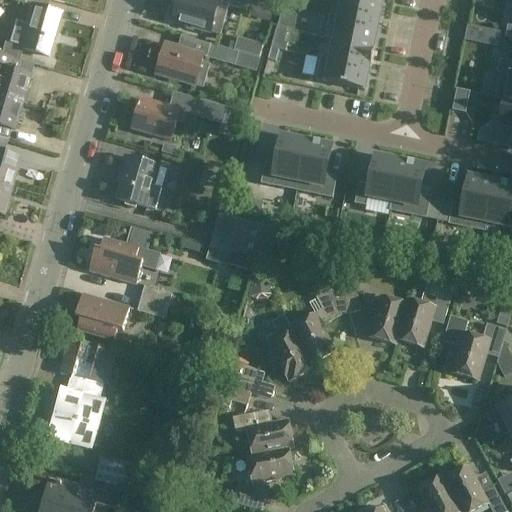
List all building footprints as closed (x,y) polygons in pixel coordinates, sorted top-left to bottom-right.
[(0,0),(32,10),(47,14),(51,2),(45,0),(0,0)] [(221,34),(229,7),(250,13),(253,0),(224,0),(224,4),(211,0),(177,0),(177,3),(173,2),(168,18),(172,20),(172,22),(210,33),(210,31),(221,34)] [(293,9),(295,0),(285,0),(284,7),(291,9),(293,9)] [(343,0),(339,18),(379,26),(383,4),(363,0),(343,0)] [(60,18),(47,14),(32,10),(19,52),(48,60),(60,18)] [(282,14),(278,28),(288,30),(294,31),(298,17),(282,14)] [(335,39),(375,47),(379,26),(339,18),(335,39)] [(283,38),(275,36),(272,47),(280,49),(283,38)] [(331,59),(371,69),(375,47),(335,39),(331,59)] [(264,46),(246,40),(242,54),(260,59),(264,46)] [(211,45),(207,60),(235,68),(240,53),(211,45)] [(157,76),(196,87),(203,90),(210,66),(202,64),(204,58),(204,57),(178,50),(166,46),(157,76)] [(280,49),(272,47),(270,58),(278,60),(280,49)] [(0,57),(0,95),(23,103),(30,80),(21,78),(25,65),(0,57)] [(331,59),(326,83),(366,91),(371,69),(331,59)] [(502,74),(496,99),(505,101),(506,99),(511,100),(511,62),(501,60),(498,73),(502,74)] [(469,92),(457,89),(452,111),(465,113),(469,92)] [(174,94),(170,109),(141,101),(133,131),(171,142),(177,123),(185,125),(187,116),(223,125),(227,109),(174,94)] [(0,95),(0,129),(14,134),(23,103),(0,95)] [(505,101),(500,125),(511,127),(511,100),(506,99),(505,101)] [(265,164),(260,185),(296,193),(307,141),(283,136),(276,166),(265,164)] [(321,146),(322,144),(307,141),(296,193),(332,200),(337,179),(325,177),(332,148),(321,146)] [(354,205),(365,207),(367,198),(391,203),(392,203),(401,161),(377,156),(370,186),(359,184),(354,205)] [(0,183),(11,187),(18,163),(0,157),(0,183)] [(125,158),(121,175),(123,175),(116,201),(148,210),(148,208),(156,211),(162,189),(155,187),(160,168),(125,158)] [(419,197),(425,169),(415,166),(415,164),(401,161),(392,203),(391,203),(389,213),(426,221),(431,199),(419,197)] [(201,183),(228,189),(232,174),(205,167),(201,183)] [(453,204),(448,225),(485,233),(487,224),(486,224),(495,182),(470,176),(464,206),(453,204)] [(509,185),(495,182),(486,224),(487,224),(511,229),(511,222),(511,187),(509,187),(509,185)] [(11,187),(0,183),(0,217),(2,218),(11,187)] [(232,253),(260,260),(268,228),(219,216),(211,248),(232,253)] [(96,252),(89,275),(137,289),(143,266),(136,264),(139,252),(104,242),(101,254),(96,252)] [(197,261),(201,248),(187,244),(183,257),(197,261)] [(503,255),(481,249),(479,261),(500,266),(503,255)] [(260,260),(232,253),(228,267),(257,273),(258,268),(260,260)] [(343,290),(348,310),(360,308),(352,273),(339,276),(343,290)] [(343,290),(339,276),(338,276),(341,290),(326,294),(325,292),(314,298),(323,314),(292,331),(291,331),(292,334),(293,333),(310,365),(311,364),(312,367),(335,354),(322,331),(341,321),(337,313),(348,310),(343,290)] [(142,300),(169,308),(173,295),(146,287),(142,300)] [(408,303),(407,305),(408,305),(397,340),(398,340),(396,345),(395,345),(395,348),(396,348),(397,343),(422,351),(430,324),(441,327),(451,294),(440,291),(437,302),(423,297),(421,306),(408,303)] [(83,298),(76,321),(81,323),(78,334),(113,344),(116,333),(123,335),(130,312),(83,298)] [(169,308),(142,300),(139,311),(166,319),(169,308)] [(408,305),(407,305),(407,307),(380,300),(368,340),(395,348),(395,345),(396,345),(398,340),(397,340),(408,305)] [(507,328),(508,328),(508,327),(511,313),(511,312),(502,310),(497,325),(507,328)] [(292,334),(291,331),(290,328),(285,317),(271,325),(276,335),(266,342),(289,385),(313,372),(310,367),(312,367),(311,364),(310,365),(293,333),(292,334)] [(451,319),(443,344),(459,348),(450,377),(478,385),(486,358),(497,362),(505,334),(485,328),(480,343),(463,338),(468,324),(451,319)] [(67,396),(97,404),(101,387),(107,388),(115,358),(69,345),(61,376),(72,379),(67,396)] [(233,361),(225,387),(253,395),(259,373),(233,361)] [(209,400),(213,385),(193,380),(189,394),(209,400)] [(253,395),(225,387),(219,406),(230,410),(233,402),(249,407),(253,395)] [(97,404),(67,396),(52,449),(53,449),(54,444),(88,454),(88,451),(96,438),(94,433),(95,427),(100,424),(100,408),(101,406),(97,404)] [(511,402),(498,410),(510,433),(511,432),(511,402)] [(289,450),(294,449),(289,423),(272,426),(270,417),(259,420),(259,416),(233,421),(236,435),(247,432),(252,456),(253,456),(253,457),(289,450)] [(253,456),(252,456),(253,459),(247,460),(254,499),(254,501),(240,497),(237,505),(260,511),(261,511),(267,493),(266,485),(294,479),(289,453),(295,452),(294,449),(289,450),(253,457),(253,456)] [(102,456),(95,482),(116,487),(118,488),(119,486),(131,490),(137,466),(102,456)] [(476,511),(488,506),(490,511),(506,511),(493,487),(482,493),(469,468),(446,481),(462,511),(476,511)] [(462,511),(446,481),(445,481),(443,477),(417,491),(428,511),(462,511)] [(50,485),(42,511),(94,511),(96,506),(110,510),(116,490),(82,481),(79,493),(50,485)] [(130,499),(122,497),(121,503),(128,506),(130,499)]
